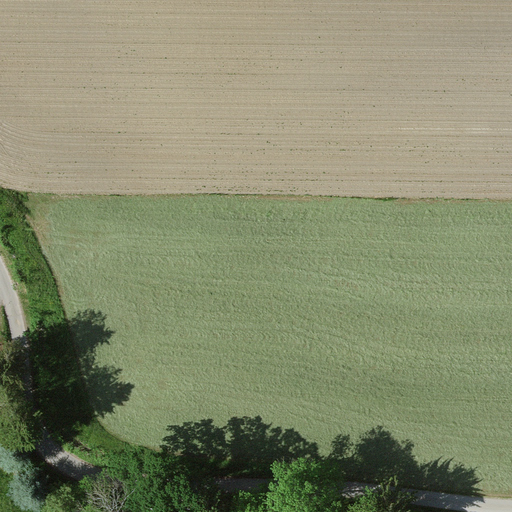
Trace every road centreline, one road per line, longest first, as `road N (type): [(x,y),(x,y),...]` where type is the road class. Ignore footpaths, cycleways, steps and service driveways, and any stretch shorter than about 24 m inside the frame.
road 1 (track): [(29,409),(77,473),(511,508)]
road 2 (unclassified): [(0,272),(16,300),(29,409)]
